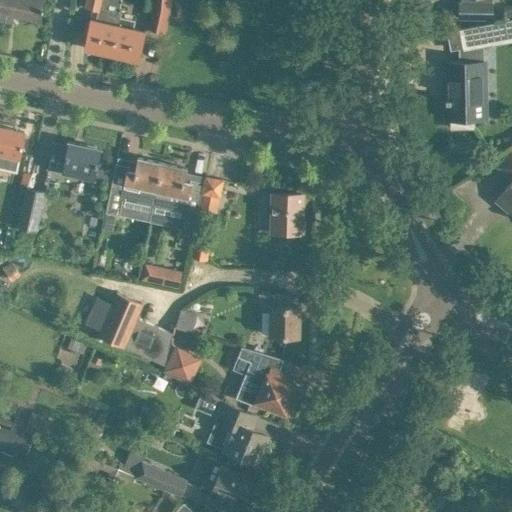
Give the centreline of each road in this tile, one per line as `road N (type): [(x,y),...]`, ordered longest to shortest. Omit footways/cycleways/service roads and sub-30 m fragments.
road 1 (residential): [(360,121),(282,139),(0,80)]
road 2 (residential): [(288,511),(383,365),(443,290)]
road 3 (tertiary): [(443,290),(360,121)]
road 4 (tertiary): [(360,121),(347,0)]
